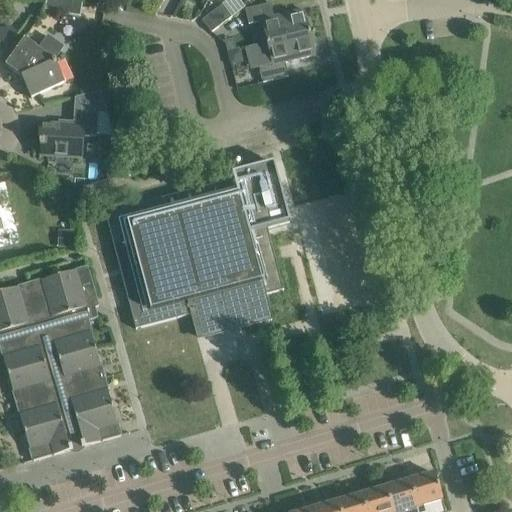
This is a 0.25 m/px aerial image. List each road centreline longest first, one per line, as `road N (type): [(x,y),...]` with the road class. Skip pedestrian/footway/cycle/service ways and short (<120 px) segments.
road 1 (residential): [(71,511),(442,402),(464,368)]
road 2 (tertiary): [(464,368),(446,354),(420,309),(362,17)]
road 3 (residential): [(362,17),(483,3)]
